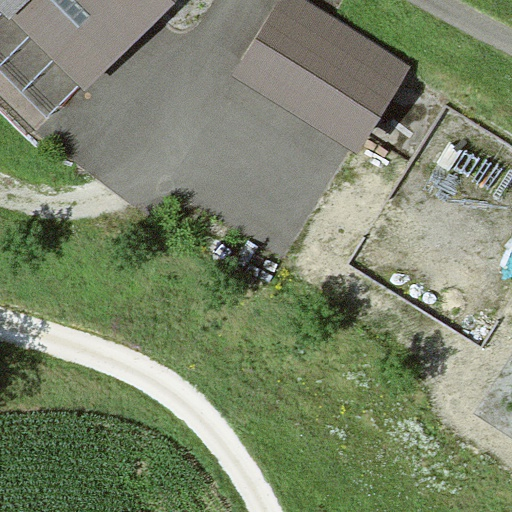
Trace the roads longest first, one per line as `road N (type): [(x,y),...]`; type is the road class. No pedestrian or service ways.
road 1 (track): [(0,186),(93,202),(148,178),(239,0)]
road 2 (track): [(0,329),(95,352),(168,393),(208,422),(259,480),(269,511)]
